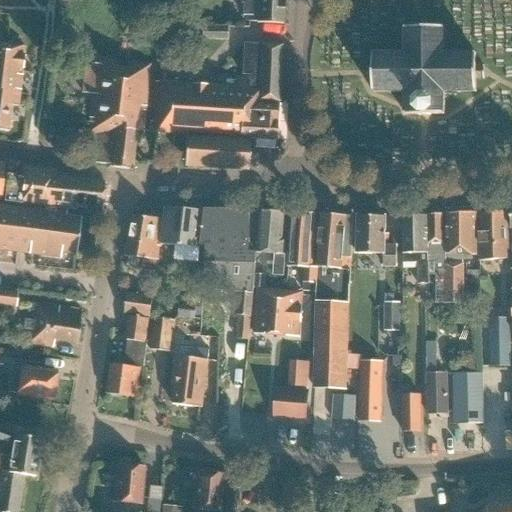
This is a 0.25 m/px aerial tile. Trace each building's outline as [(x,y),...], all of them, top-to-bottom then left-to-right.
[(242,0),(242,17),(246,17),(246,22),(256,23),(256,24),(282,25),(283,0),(242,0)] [(226,28),(201,27),(201,40),(226,40),(226,28)] [(189,29),(164,28),(164,49),(188,49),(189,29)] [(422,29),(405,29),(405,54),(374,54),(374,67),(365,67),(365,70),(365,80),(374,80),(374,93),(405,93),(406,115),(431,115),(445,115),(444,93),(477,93),(476,80),(485,80),(485,74),(484,67),(476,67),(476,54),(444,54),(444,29),(430,29),(422,29)] [(0,131),(8,132),(11,106),(17,107),(24,47),(0,44),(0,131)] [(258,102),(277,103),(278,103),(281,46),(243,44),(241,75),(249,75),(248,86),(259,87),(258,102)] [(85,64),(82,94),(92,95),(88,133),(94,134),(92,148),(97,148),(95,163),(109,165),(108,167),(131,170),(136,131),(142,132),(148,67),(128,64),(127,70),(116,68),(116,63),(95,60),(95,65),(85,64)] [(259,87),(248,86),(248,88),(159,83),(156,133),(186,135),(186,137),(185,137),(184,167),(248,170),(249,141),(248,141),(248,139),(276,140),(278,104),(277,104),(277,103),(258,102),(259,87)] [(101,215),(105,184),(54,178),(54,172),(24,168),(23,177),(7,175),(4,202),(20,204),(50,207),(76,210),(76,206),(85,207),(84,209),(86,210),(86,211),(100,213),(100,215),(101,215)] [(0,250),(28,254),(34,211),(0,206),(0,250)] [(34,211),(28,254),(60,258),(60,253),(76,255),(80,219),(65,217),(66,210),(56,209),(55,213),(34,211)] [(203,245),(207,211),(166,209),(162,244),(202,249),(203,245)] [(207,211),(203,245),(208,245),(203,290),(239,293),(237,317),(238,317),(235,340),(248,341),(261,212),(207,211)] [(283,241),(284,213),(263,212),(259,254),(276,256),(274,277),(284,278),(287,241),(283,241)] [(311,268),(316,214),(292,212),(286,268),(304,270),(302,294),(317,296),(318,278),(317,278),(317,269),(311,268)] [(508,212),(479,213),(481,261),(499,260),(499,265),(510,264),(508,212)] [(463,261),(478,261),(476,213),(446,214),(446,218),(445,219),(446,261),(463,261)] [(346,368),(346,361),(347,355),(354,217),(346,217),(346,216),(322,214),(317,266),(318,278),(317,296),(318,296),(313,387),(345,389),(346,368)] [(446,261),(445,219),(445,215),(427,216),(430,275),(437,274),(438,304),(464,303),(462,261),(463,261),(446,261)] [(160,248),(157,247),(161,219),(133,216),(126,256),(159,259),(160,248)] [(386,217),(358,216),(357,254),(384,255),(384,267),(397,267),(397,247),(385,247),(386,217)] [(431,284),(430,275),(427,216),(402,217),(404,264),(418,263),(419,285),(431,284)] [(255,275),(254,288),(262,289),(263,276),(255,275)] [(300,312),(302,296),(258,291),(254,336),(297,341),(299,325),(300,325),(302,312),(300,312)] [(16,295),(0,292),(0,305),(14,308),(16,295)] [(394,293),(384,293),(384,331),(400,332),(401,303),(394,303),(394,293)] [(138,317),(147,319),(148,317),(149,317),(151,298),(137,296),(137,299),(127,298),(125,314),(138,316),(138,317)] [(53,341),(76,344),(81,311),(35,304),(29,345),(52,348),(53,341)] [(179,305),(179,317),(194,318),(195,306),(179,305)] [(147,319),(138,317),(138,318),(130,317),(127,340),(128,340),(125,367),(112,365),(108,394),(135,398),(139,369),(144,370),(147,343),(146,343),(149,320),(147,319)] [(155,318),(151,350),(171,353),(175,321),(155,318)] [(509,319),(490,319),(491,367),(510,366),(509,319)] [(437,371),(436,341),(427,341),(427,371),(437,371)] [(346,361),(346,368),(347,369),(362,369),(362,362),(363,356),(347,355),(346,361)] [(208,361),(176,357),(172,386),(175,387),(173,405),(202,408),(208,361)] [(402,358),(392,358),(393,367),(402,367),(402,358)] [(382,362),(362,362),(362,369),(360,422),(380,423),(382,362)] [(17,395),(53,400),(57,373),(36,370),(36,369),(12,365),(8,395),(17,396),(17,395)] [(427,374),(428,414),(448,414),(447,374),(427,374)] [(454,374),(455,424),(483,424),(482,374),(454,374)] [(276,389),(274,417),(306,420),(309,392),(276,389)] [(422,431),(421,394),(405,395),(406,431),(422,431)] [(356,397),(335,395),(333,420),(354,421),(356,397)] [(243,442),(256,442),(256,414),(243,414),(243,442)] [(0,511),(17,511),(23,476),(34,478),(36,465),(37,461),(37,458),(40,439),(0,432),(0,511)] [(140,505),(143,468),(117,466),(114,502),(140,505)] [(192,510),(218,511),(222,475),(196,473),(192,510)] [(158,511),(161,488),(148,486),(146,511),(158,511)] [(403,487),(387,489),(388,499),(404,497),(403,487)] [(238,511),(241,489),(225,488),(222,511),(238,511)] [(511,511),(511,499),(482,507),(483,510),(476,511),(511,511)]
